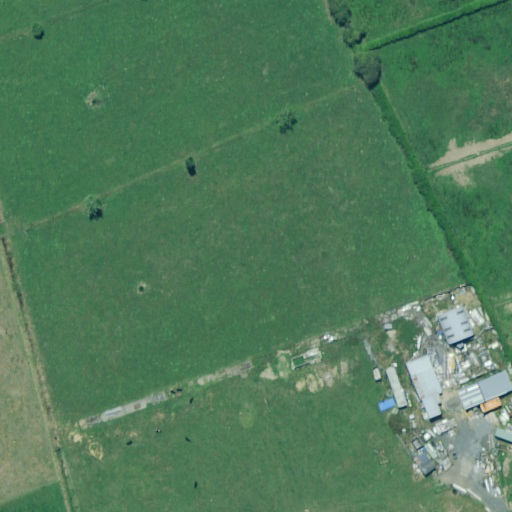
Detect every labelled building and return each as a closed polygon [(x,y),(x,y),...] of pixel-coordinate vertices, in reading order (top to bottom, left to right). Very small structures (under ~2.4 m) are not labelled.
[(478,336),(467,306),(441,315),(452,345),(478,336)] [(442,389),(429,357),(410,365),(432,419),(448,412),(439,390),(442,389)] [(411,405),(397,368),(389,371),(402,408),(411,405)] [(510,390),(502,372),(483,379),(490,398),(510,390)] [(483,404),(475,386),(461,392),(468,410),(483,404)] [(511,434),(499,433),(498,442),(511,443),(511,434)] [(437,468),(425,453),(416,460),(428,475),(437,468)]
